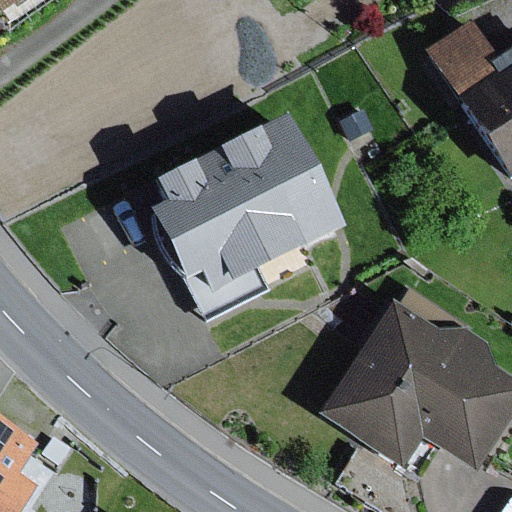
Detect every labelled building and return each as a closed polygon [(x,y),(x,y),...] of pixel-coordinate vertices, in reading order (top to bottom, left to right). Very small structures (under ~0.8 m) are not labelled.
[(0,0),(0,16),(23,0),(0,0)] [(469,24),(420,56),(506,186),(511,182),(511,51),(495,63),(469,24)] [(361,114),(338,125),(348,145),(371,134),(361,114)] [(281,122),(148,188),(158,209),(144,216),(181,290),(196,282),(205,300),(338,235),(281,122)] [(435,336),(389,306),(316,419),(400,473),(418,445),(472,479),(511,417),(511,384),(494,372),(486,347),(461,332),(435,336)] [(33,448),(0,427),(0,511),(17,511),(34,487),(16,476),(33,448)]
